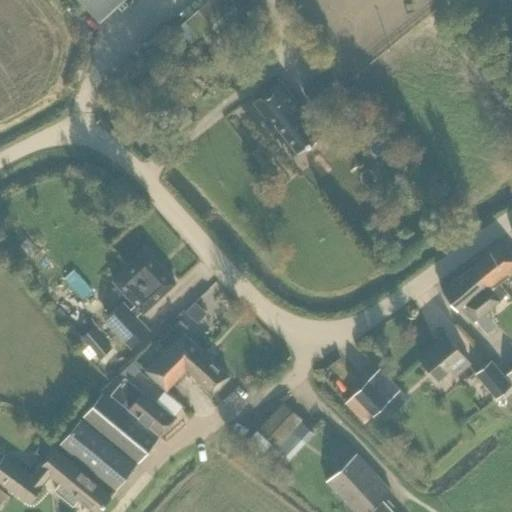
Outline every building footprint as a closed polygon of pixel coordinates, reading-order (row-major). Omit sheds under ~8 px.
[(79,0),(99,21),(103,17),(121,0),(79,0)] [(211,25),(240,0),(208,0),(198,10),(211,25)] [(332,100),(345,89),(328,69),(302,89),(319,110),(332,100)] [(320,136),(298,107),(300,105),(281,81),(253,102),(272,126),(275,124),(297,153),(320,136)] [(332,100),(339,109),(352,98),(345,89),(332,100)] [(364,144),(380,131),(370,119),(355,132),(364,144)] [(511,253),(503,242),(473,267),(491,290),(496,286),(508,277),(511,281),(511,253)] [(175,283),(145,250),(113,281),(135,305),(130,310),(122,302),(107,315),(135,345),(150,331),(136,316),(141,311),(143,313),(175,283)] [(505,296),(496,286),(491,290),(473,267),(442,292),(457,311),(461,308),(473,323),(505,296)] [(198,322),(207,312),(194,302),(186,311),(198,322)] [(186,369),(203,352),(183,333),(187,328),(180,321),(173,328),(159,342),(158,343),(165,349),(145,371),(166,390),(186,369)] [(159,342),(173,328),(168,324),(154,337),(159,342)] [(453,377),(470,363),(446,335),(419,359),(437,380),(448,371),(453,377)] [(203,352),(186,369),(213,394),(229,376),(203,352)] [(495,397),(511,384),(491,361),(475,374),(495,397)] [(372,415),(398,389),(379,369),(345,403),(362,421),(370,413),(372,415)] [(143,392),(125,377),(110,394),(160,436),(176,417),(160,404),(159,404),(143,391),(143,392)] [(139,462),(158,439),(102,393),(83,415),(139,462)] [(282,454),(294,441),(288,434),(301,420),(283,403),(257,430),(282,454)] [(115,489),(136,464),(80,418),(59,443),(115,489)] [(109,496),(55,451),(33,478),(4,458),(0,463),(0,480),(28,501),(49,474),(60,483),(53,491),(73,507),(79,499),(94,511),(97,511),(110,496),(110,495),(109,496)] [(392,511),(381,500),(391,491),(356,453),(326,481),(355,511),(392,511)]
